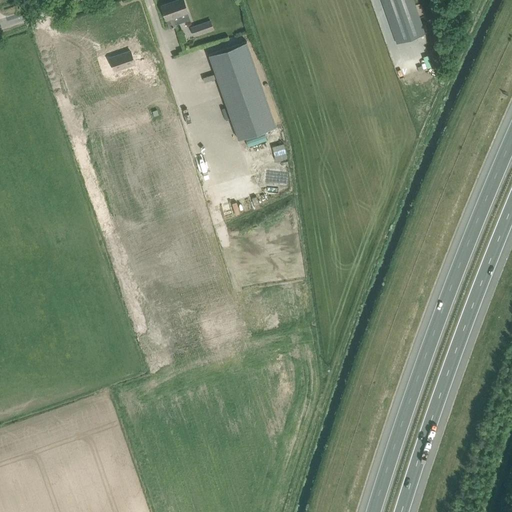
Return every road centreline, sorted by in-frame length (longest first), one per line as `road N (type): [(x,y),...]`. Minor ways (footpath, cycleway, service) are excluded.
road 1 (motorway): [(511,137),(373,511)]
road 2 (motorway): [(402,511),(511,208)]
road 3 (unknown): [(143,0),(208,154)]
road 4 (unknown): [(367,0),(407,117)]
